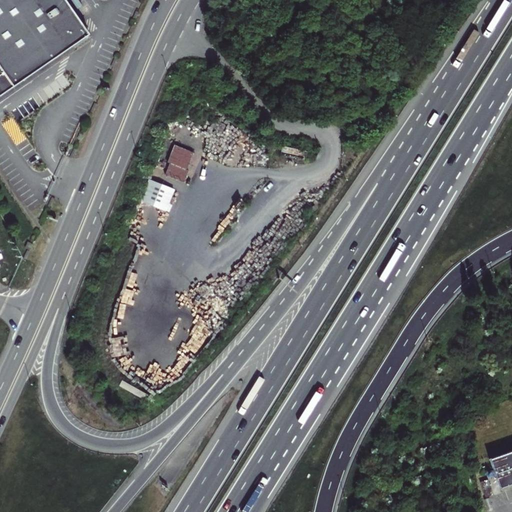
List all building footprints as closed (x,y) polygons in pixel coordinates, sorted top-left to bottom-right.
[(0,0),(0,95),(43,66),(83,38),(65,12),(71,8),(65,0),(0,0)] [(192,152),(176,144),(164,173),(181,180),(192,152)] [(277,155),(297,159),(295,150),(279,146),(277,155)] [(141,200),(166,211),(175,190),(149,179),(141,200)] [(115,258),(127,263),(130,255),(118,250),(115,258)] [(511,450),(489,459),(500,489),(511,484),(511,450)] [(488,480),(480,483),(485,498),(493,495),(488,480)]
